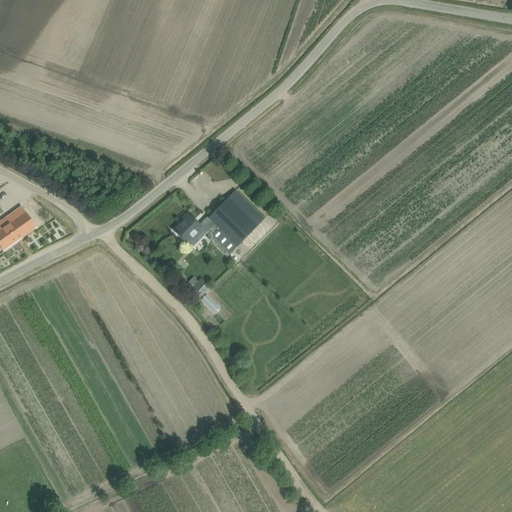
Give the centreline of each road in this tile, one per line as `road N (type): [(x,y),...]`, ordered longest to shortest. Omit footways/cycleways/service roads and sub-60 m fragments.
road 1 (unclassified): [(511,22),(378,4),(103,229)]
road 2 (track): [(103,229),(195,333),(316,511)]
